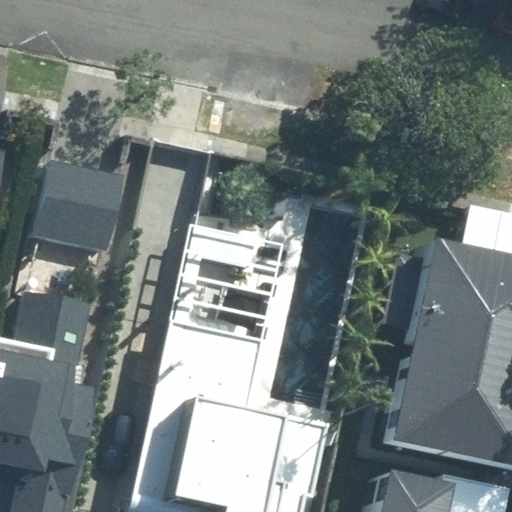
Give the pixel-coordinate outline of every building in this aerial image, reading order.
[(117,173),(42,158),(25,235),(101,251),(117,173)] [(511,251),(441,236),(398,433),(511,457),(511,251)] [(3,341),(0,340),(0,484),(7,486),(1,511),(52,511),(80,386),(67,383),(84,303),(15,289),(3,341)] [(294,511),(314,423),(236,407),(250,339),(158,319),(116,511),(294,511)] [(511,511),(511,494),(390,468),(380,511),(511,511)]
